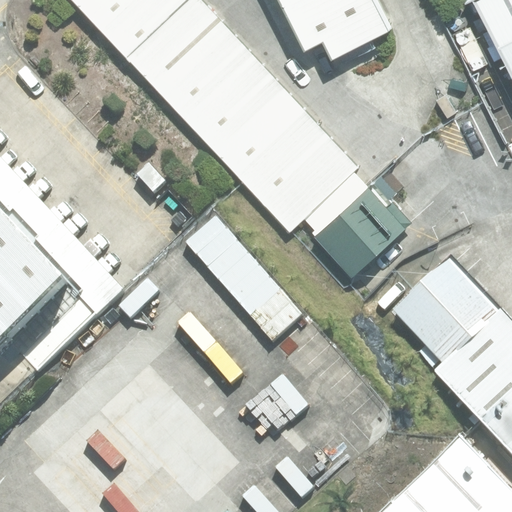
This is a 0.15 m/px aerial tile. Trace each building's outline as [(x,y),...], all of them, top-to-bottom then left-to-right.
[(367,164),(209,0),(68,0),(294,234),(306,222),(358,174),(367,164)] [(276,0),(313,69),(387,30),(371,0),(276,0)] [(511,0),(468,0),(466,2),(511,91),(511,0)] [(358,174),(306,222),(358,277),(409,229),(358,174)] [(0,349),(59,295),(0,235),(0,349)] [(511,320),(455,261),(394,319),(440,368),(433,375),(511,457),(511,320)] [(268,280),(235,307),(266,345),(299,318),(268,280)] [(511,511),(511,499),(458,443),(385,511),(511,511)]
